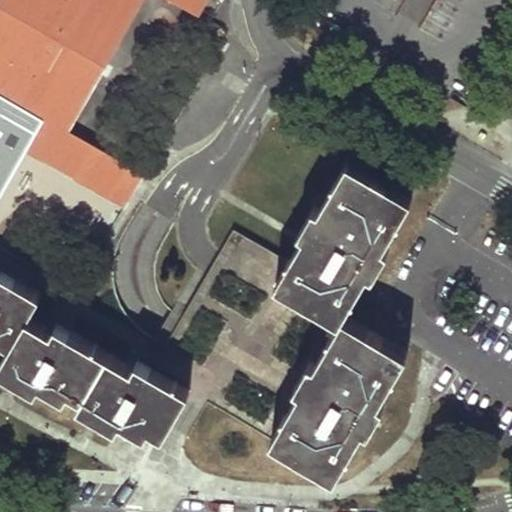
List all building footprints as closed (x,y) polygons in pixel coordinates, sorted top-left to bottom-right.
[(0,0),(0,90),(46,117),(41,126),(62,140),(69,126),(88,94),(75,86),(112,21),(124,28),(140,0),(0,0)] [(205,0),(175,0),(198,13),(205,0)] [(124,28),(112,21),(75,86),(88,94),(124,28)] [(112,153),(69,126),(62,140),(41,126),(28,148),(93,186),(112,153)] [(412,193),(347,157),(288,261),(276,281),(339,318),(343,312),(368,269),(383,243),(412,193)] [(288,261),(234,229),(165,345),(152,367),(189,389),(163,433),(182,442),(207,399),(271,436),(339,318),(276,281),(288,261)] [(0,337),(10,343),(0,360),(0,366),(35,387),(40,380),(65,395),(69,388),(83,397),(78,403),(116,426),(121,418),(145,432),(150,425),(163,433),(189,389),(152,367),(136,358),(132,365),(56,322),(52,328),(27,313),(40,291),(2,269),(0,272),(0,337)] [(406,348),(343,312),(339,318),(271,436),(334,472),(363,424),(377,399),(406,348)]
